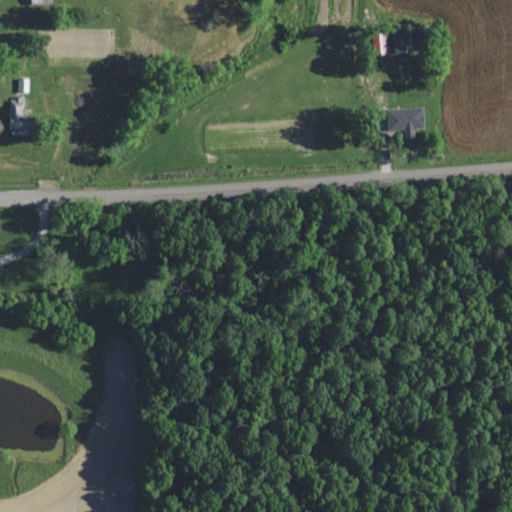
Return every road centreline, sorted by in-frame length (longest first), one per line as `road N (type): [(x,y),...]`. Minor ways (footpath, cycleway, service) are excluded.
road 1 (residential): [(511,170),(173,190)]
road 2 (residential): [(0,198),(173,190)]
